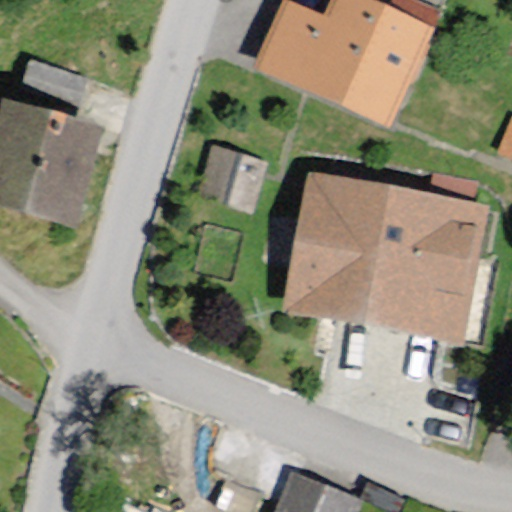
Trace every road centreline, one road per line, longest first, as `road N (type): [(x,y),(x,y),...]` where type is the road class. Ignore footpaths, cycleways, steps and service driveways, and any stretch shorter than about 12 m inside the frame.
road 1 (residential): [(96,350),(483,498),(511,499)]
road 2 (residential): [(96,350),(207,0)]
road 3 (residential): [(67,511),(96,350)]
